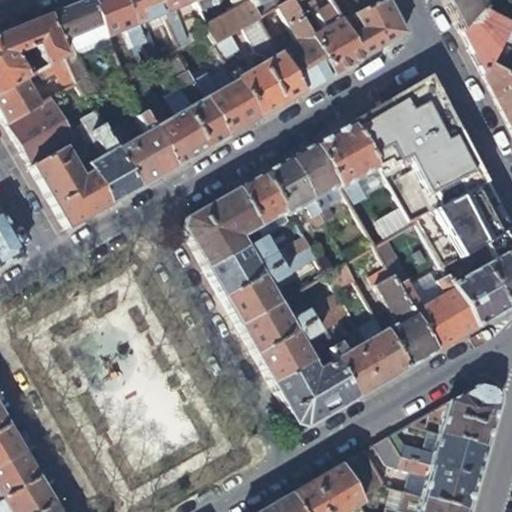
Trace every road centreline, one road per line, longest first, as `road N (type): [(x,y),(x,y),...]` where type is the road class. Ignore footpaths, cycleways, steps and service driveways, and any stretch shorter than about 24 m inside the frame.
road 1 (residential): [(427,41),(137,208)]
road 2 (residential): [(286,465),(137,208)]
road 3 (residential): [(286,465),(511,335)]
road 4 (residential): [(0,358),(85,511)]
road 5 (residential): [(511,192),(427,41)]
